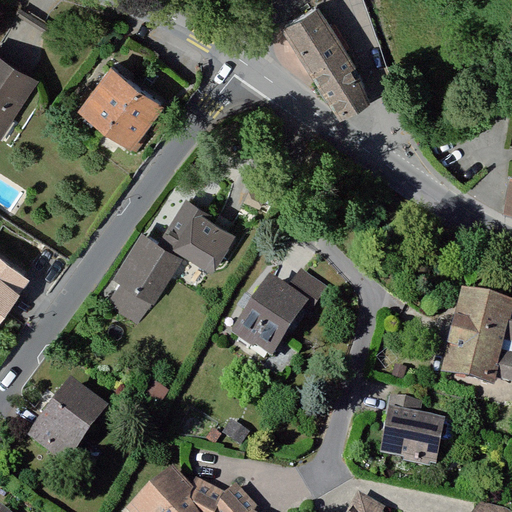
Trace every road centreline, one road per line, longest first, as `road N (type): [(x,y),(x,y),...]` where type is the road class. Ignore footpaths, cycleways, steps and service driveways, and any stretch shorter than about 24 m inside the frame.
road 1 (residential): [(0,396),(243,60)]
road 2 (tertiary): [(511,241),(465,217),(243,60)]
road 3 (tertiary): [(243,60),(137,0)]
